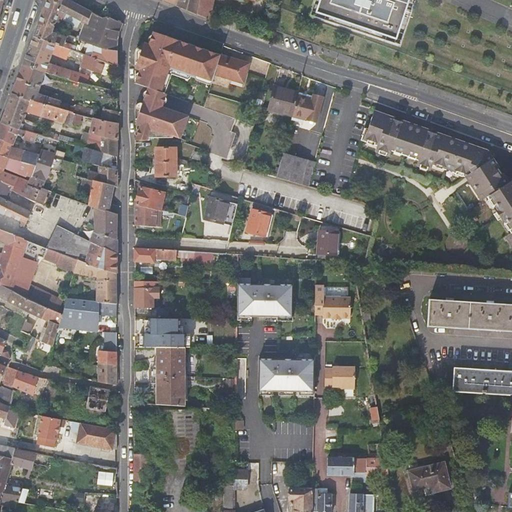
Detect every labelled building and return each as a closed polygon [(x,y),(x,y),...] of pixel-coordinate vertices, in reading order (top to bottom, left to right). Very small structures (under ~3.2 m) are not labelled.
[(65,0),(46,0),(44,7),(38,24),(52,30),(60,10),(85,24),(79,40),(95,46),(102,48),(117,52),(118,37),(122,26),(105,18),(101,19),(65,0)] [(198,0),(177,0),(175,7),(196,15),(198,0)] [(198,0),(196,15),(208,19),(211,0),(248,0),(255,1),(254,0),(198,0)] [(314,0),(309,17),(393,45),(407,0),(314,0)] [(66,49),(73,52),(75,46),(64,42),(65,39),(53,33),(54,30),(52,30),(38,24),(36,30),(33,36),(66,49)] [(64,57),(66,49),(33,36),(27,53),(22,65),(45,73),(62,78),(69,80),(71,71),(66,70),(48,64),(52,52),(64,57)] [(139,47),(135,61),(139,61),(135,75),(149,78),(165,83),(168,73),(195,80),(195,78),(212,83),(219,58),(202,52),(202,54),(175,45),(175,44),(147,36),(143,49),(139,47)] [(78,39),(75,46),(73,52),(77,53),(84,56),(90,58),(95,46),(79,40),(78,39)] [(117,68),(117,52),(102,48),(95,46),(90,58),(109,65),(117,68)] [(84,56),(77,53),(74,60),(81,63),(84,56)] [(81,63),(80,68),(106,76),(109,65),(90,58),(84,56),(81,63)] [(66,70),(71,71),(78,73),(80,68),(81,63),(74,60),(69,58),(66,70)] [(241,85),(247,67),(220,59),(214,77),(241,85)] [(17,79),(11,94),(45,106),(70,112),(71,107),(61,104),(61,102),(57,100),(58,96),(55,94),(54,97),(51,96),(50,99),(37,94),(45,73),(22,65),(17,79)] [(102,88),(105,78),(99,76),(98,80),(78,73),(71,71),(69,80),(102,88)] [(241,85),(214,77),(213,82),(240,90),(241,85)] [(188,118),(161,110),(163,102),(168,84),(165,83),(149,78),(144,95),(135,130),(139,132),(135,141),(149,141),(149,139),(173,139),(173,137),(179,139),(181,129),(185,130),(188,118)] [(298,94),(273,88),(267,115),(291,121),(292,118),(298,94)] [(317,124),(323,99),(298,93),(298,94),(292,118),(317,124)] [(82,116),(70,112),(45,106),(11,94),(6,108),(0,123),(19,129),(20,126),(25,112),(72,126),(72,124),(79,127),(82,116)] [(94,119),(96,111),(74,105),(71,107),(70,112),(82,116),(94,119)] [(257,108),(249,106),(247,113),(255,115),(257,108)] [(117,125),(117,113),(103,109),(100,121),(117,125)] [(390,147),(394,149),(401,151),(408,153),(415,156),(420,157),(421,158),(420,162),(427,164),(431,166),(432,162),(435,163),(442,165),(455,169),(462,172),(466,173),(473,183),(476,189),(483,199),(488,196),(491,199),(495,205),(499,212),(504,219),(507,223),(510,228),(511,230),(511,232),(508,235),(511,241),(511,184),(510,182),(505,185),(484,153),(479,154),(476,149),(371,114),(363,139),(366,140),(373,142),(377,144),(376,147),(378,148),(385,150),(388,151),(390,147)] [(95,120),(91,134),(85,148),(103,153),(117,157),(117,125),(100,121),(95,120)] [(0,141),(13,145),(16,135),(21,137),(21,139),(34,142),(36,134),(29,132),(19,129),(0,123),(0,141)] [(40,146),(47,148),(51,138),(43,136),(40,146)] [(0,155),(21,162),(23,152),(12,148),(13,145),(0,141),(0,155)] [(37,156),(38,156),(36,166),(48,169),(57,172),(58,168),(50,166),(55,150),(47,148),(40,146),(37,156)] [(81,160),(99,165),(103,153),(85,148),(81,160)] [(175,159),(175,149),(156,149),(156,177),(175,177),(175,166),(180,165),(180,160),(175,159)] [(208,156),(195,151),(193,158),(206,163),(208,156)] [(37,156),(23,152),(21,162),(36,167),(36,166),(38,156),(37,156)] [(277,178),(301,185),(307,159),(283,153),(277,178)] [(0,168),(4,170),(26,178),(26,177),(30,178),(30,177),(44,181),(48,169),(36,166),(36,167),(21,162),(0,155),(0,168)] [(420,157),(418,165),(426,167),(427,164),(420,162),(421,158),(420,157)] [(308,187),(315,161),(307,159),(301,185),(308,187)] [(97,174),(94,172),(89,171),(86,180),(94,182),(112,187),(117,188),(117,170),(99,166),(97,174)] [(0,182),(12,188),(11,190),(34,203),(34,202),(42,206),(48,192),(41,190),(41,192),(27,187),(28,184),(24,183),(25,182),(3,173),(4,170),(0,168),(0,182)] [(28,184),(27,187),(41,192),(41,190),(44,181),(30,177),(30,178),(28,184)] [(12,188),(0,182),(0,198),(6,202),(11,190),(12,188)] [(112,187),(94,182),(89,206),(94,208),(117,216),(117,207),(109,205),(112,187)] [(135,205),(156,211),(159,211),(160,210),(164,194),(140,188),(135,205)] [(225,198),(206,197),(205,217),(223,219),(225,198)] [(0,214),(25,224),(30,214),(6,202),(0,198),(0,214)] [(134,205),(134,225),(155,226),(156,211),(135,205),(134,205)] [(186,217),(188,206),(182,205),(179,215),(186,217)] [(94,208),(95,231),(117,241),(117,216),(94,208)] [(263,210),(244,208),(242,231),(262,233),(263,210)] [(78,261),(85,263),(92,243),(90,242),(54,226),(46,250),(72,259),(78,261)] [(338,231),(320,230),(318,252),(325,252),(337,253),(338,231)] [(0,286),(13,292),(25,298),(37,264),(19,258),(25,242),(0,231),(0,286)] [(117,241),(95,231),(90,242),(92,243),(116,255),(117,241)] [(116,273),(116,274),(116,255),(92,243),(85,263),(116,273)] [(174,264),(174,251),(135,248),(135,262),(174,264)] [(178,250),(177,262),(214,264),(214,252),(178,250)] [(116,273),(85,263),(78,261),(75,269),(74,274),(78,275),(96,278),(97,303),(116,305),(116,273)] [(159,299),(159,282),(135,282),(135,309),(154,308),(154,299),(159,299)] [(237,315),(292,315),(292,283),(237,282),(237,315)] [(0,286),(0,296),(8,301),(13,292),(0,286)] [(350,319),(350,298),(347,298),(347,288),(323,287),(323,286),(315,286),(314,315),(322,315),(322,318),(331,318),(331,320),(340,320),(340,318),(350,319)] [(86,302),(87,291),(70,289),(67,300),(86,302)] [(41,320),(42,318),(47,308),(25,298),(13,292),(8,301),(7,302),(41,320)] [(511,304),(426,299),(424,326),(511,331),(511,304)] [(97,314),(116,316),(116,305),(97,303),(86,302),(67,300),(62,315),(61,318),(68,319),(72,320),(95,325),(97,314)] [(61,318),(62,315),(47,308),(42,318),(49,322),(42,342),(53,346),(56,337),(61,318)] [(72,327),(71,324),(71,323),(68,319),(61,318),(56,337),(71,340),(71,336),(72,334),(73,330),(72,327)] [(31,337),(36,325),(27,320),(21,332),(31,337)] [(182,330),(145,329),(145,339),(135,339),(135,347),(158,347),(182,348),(182,330)] [(102,342),(104,342),(105,351),(116,352),(116,334),(102,333),(102,342)] [(30,350),(35,338),(31,337),(26,348),(30,350)] [(182,348),(158,347),(158,361),(152,360),(151,389),(158,389),(157,404),(184,407),(185,348),(182,348)] [(98,351),(97,382),(116,385),(116,352),(105,351),(98,351)] [(7,354),(2,352),(0,356),(9,361),(7,354)] [(0,365),(6,368),(9,361),(0,356),(0,365)] [(313,392),(314,360),(258,359),(258,391),(313,392)] [(325,369),(325,388),(333,389),(333,387),(354,388),(355,369),(332,367),(332,369),(325,369)] [(511,371),(455,368),(453,392),(511,396),(511,492),(510,493),(509,508),(511,507),(511,371)] [(4,384),(13,387),(19,372),(9,369),(4,384)] [(13,387),(33,396),(38,378),(19,372),(13,387)] [(72,384),(62,383),(61,389),(71,391),(72,384)] [(87,408),(102,411),(105,411),(109,391),(91,388),(87,408)] [(0,391),(0,403),(7,407),(12,393),(1,390),(0,391)] [(0,416),(6,419),(9,411),(10,408),(7,407),(0,403),(0,416)] [(102,411),(87,408),(86,416),(101,419),(102,411)] [(379,420),(377,408),(371,409),(373,421),(379,420)] [(6,419),(5,423),(13,426),(18,413),(9,411),(6,419)] [(174,452),(176,472),(201,471),(197,411),(162,413),(164,453),(174,452)] [(39,419),(23,416),(20,430),(37,433),(39,419)] [(51,438),(64,440),(67,422),(54,419),(51,438)] [(64,440),(112,450),(115,431),(67,422),(64,440)] [(383,438),(379,439),(379,444),(377,444),(379,455),(380,459),(386,460),(383,438)] [(0,456),(13,460),(15,451),(15,450),(0,446),(0,456)] [(18,503),(20,503),(23,490),(6,486),(12,466),(31,471),(36,455),(15,451),(13,460),(0,456),(0,499),(1,500),(18,503)] [(147,488),(147,455),(135,455),(134,511),(141,511),(142,488),(147,488)] [(329,458),(328,474),(354,475),(354,482),(367,483),(367,475),(368,459),(329,458)] [(380,459),(369,459),(368,459),(367,475),(389,476),(386,460),(380,459)] [(450,489),(444,463),(408,471),(412,490),(429,487),(430,493),(450,489)] [(246,489),(247,471),(234,470),(234,483),(234,489),(246,489)] [(99,471),(98,484),(113,485),(114,472),(99,471)] [(212,505),(211,475),(203,475),(204,505),(212,505)] [(227,483),(227,486),(224,498),(234,498),(234,489),(234,483),(227,483)] [(291,489),(290,506),(293,506),(292,511),(311,511),(311,501),(311,489),(291,489)] [(479,504),(475,490),(467,493),(472,506),(479,504)] [(330,511),(332,494),(318,493),(318,501),(311,501),(311,511),(330,511)] [(373,511),(374,495),(350,495),(348,511),(373,511)] [(234,498),(224,498),(224,510),(234,511),(234,498)]
